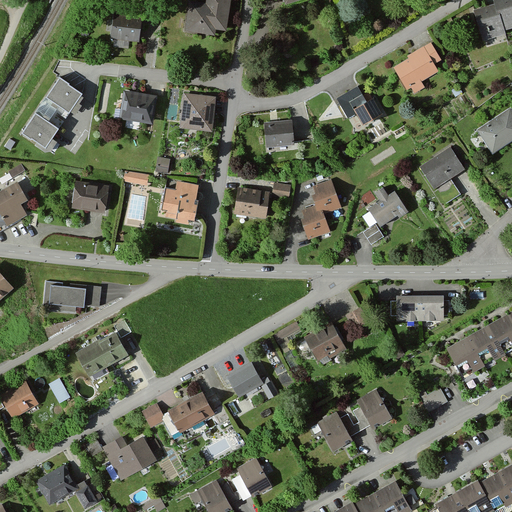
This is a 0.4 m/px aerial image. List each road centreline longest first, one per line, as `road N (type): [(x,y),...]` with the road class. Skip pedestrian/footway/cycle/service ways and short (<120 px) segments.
road 1 (residential): [(336,272),(324,292),(0,480)]
road 2 (residential): [(230,108),(302,95),(464,0)]
road 3 (residential): [(511,388),(291,511)]
road 4 (residential): [(162,267),(151,287),(0,371)]
road 5 (unclassified): [(0,249),(162,267)]
road 6 (residential): [(209,269),(230,108)]
road 7 (unclassified): [(336,272),(482,272)]
road 8 (unclassified): [(209,269),(336,272)]
